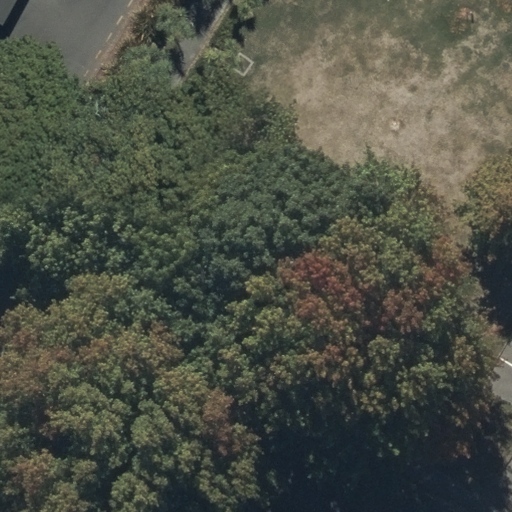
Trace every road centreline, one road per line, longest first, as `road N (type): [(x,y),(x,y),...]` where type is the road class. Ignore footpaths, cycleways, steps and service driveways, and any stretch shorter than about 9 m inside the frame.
road 1 (unclassified): [(393,511),(0,270)]
road 2 (unclassified): [(0,116),(68,0)]
